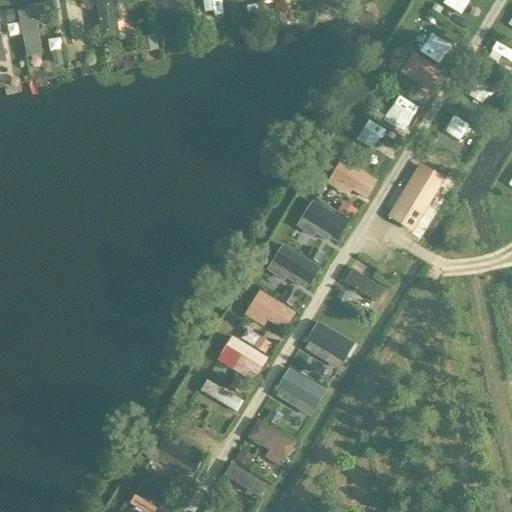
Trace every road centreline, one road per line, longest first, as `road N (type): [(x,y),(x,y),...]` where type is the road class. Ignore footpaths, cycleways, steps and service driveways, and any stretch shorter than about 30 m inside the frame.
road 1 (track): [(191,511),(499,0)]
road 2 (track): [(367,220),(451,267),(511,251)]
